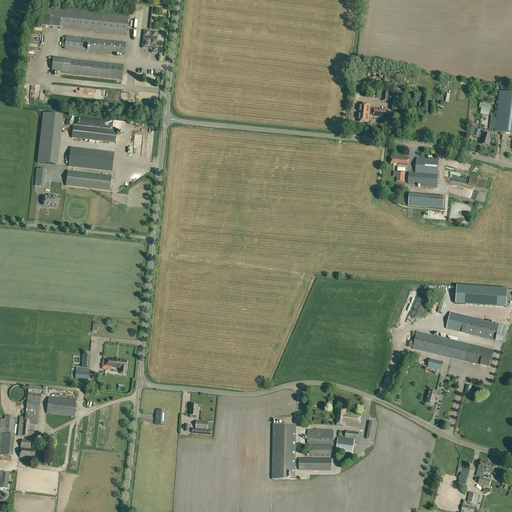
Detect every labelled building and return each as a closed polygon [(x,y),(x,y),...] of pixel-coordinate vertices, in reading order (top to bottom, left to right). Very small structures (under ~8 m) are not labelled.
[(41,26),(127,35),(129,17),(43,8),(41,26)] [(152,49),(152,53),(157,54),(158,48),(156,48),(156,40),(157,32),(144,31),(144,40),(143,48),(152,49)] [(125,56),(126,42),(65,36),(65,38),(63,38),(62,47),(64,47),(64,49),(125,56)] [(124,65),(53,58),(51,73),(122,80),(124,65)] [(496,119),(495,129),(494,132),(511,134),(511,93),(500,92),(497,114),(496,119)] [(392,111),(404,112),(405,97),(394,96),(392,111)] [(491,116),(491,118),(496,119),(497,114),(489,113),(491,105),(483,103),(480,103),(479,108),(481,109),(480,114),(489,116),(489,115),(491,116)] [(387,110),(374,109),(374,113),(369,113),(370,106),(360,105),(358,122),(368,123),(369,115),(374,116),(386,118),(387,110)] [(37,163),(55,165),(61,115),(43,113),(37,163)] [(395,114),(394,121),(406,122),(407,115),(395,114)] [(145,125),(130,123),(126,152),(134,153),(135,143),(142,144),(145,125)] [(475,129),(476,126),(472,125),(471,128),(469,135),(479,137),(480,132),(481,130),(475,129)] [(71,138),(116,143),(117,131),(73,126),(71,138)] [(485,139),(486,134),(484,133),(480,132),(479,137),(482,138),(481,144),(489,146),(491,140),(485,139)] [(112,172),(114,153),(71,148),(68,167),(112,172)] [(405,167),(409,168),(409,158),(391,157),(391,165),(398,165),(398,167),(397,171),(405,172),(405,167)] [(415,174),(409,173),(408,180),(408,184),(421,185),(421,186),(436,188),(437,186),(439,159),(416,158),(415,174)] [(449,165),(457,167),(459,161),(450,159),(449,165)] [(36,180),(35,186),(43,187),(44,180),(45,170),(37,169),(36,180)] [(109,191),(111,177),(68,171),(66,186),(109,191)] [(397,171),(396,183),(404,183),(405,172),(397,171)] [(409,194),(408,206),(443,209),(444,197),(409,194)] [(56,196),(50,195),(49,197),(48,197),(44,197),(43,205),(47,206),(49,206),(55,207),(56,198),(56,196)] [(457,285),(456,303),(506,307),(508,289),(457,285)] [(436,288),(435,293),(442,295),(437,312),(441,313),(447,291),(436,288)] [(502,342),(506,326),(450,313),(446,329),(502,342)] [(413,349),(489,367),(493,350),(417,332),(416,333),(413,332),(411,340),(415,341),(413,349)] [(82,367),(89,368),(91,355),(83,354),(82,367)] [(430,359),(428,368),(441,371),(443,363),(430,359)] [(121,368),(120,373),(126,374),(127,361),(112,360),(112,361),(103,360),(102,369),(111,370),(111,367),(121,368)] [(75,379),(88,381),(89,369),(76,367),(75,379)] [(430,388),(436,389),(439,376),(433,374),(430,388)] [(11,389),(10,391),(9,393),(9,394),(9,396),(10,398),(11,400),(12,401),(14,402),(15,402),(17,403),(19,403),(21,402),(22,401),(24,400),(25,399),(26,397),(26,395),(26,393),(26,392),(25,390),(24,388),(22,387),(21,386),(19,386),(17,386),(15,386),(14,387),(12,388),(11,389)] [(33,438),(35,425),(37,426),(41,395),(47,396),(48,388),(29,386),(25,417),(20,417),(18,436),(33,438)] [(427,404),(434,405),(437,392),(430,391),(429,395),(427,395),(425,402),(427,403),(427,404)] [(46,414),(71,417),(71,418),(74,418),(76,401),(48,398),(46,414)] [(190,418),(195,418),(195,416),(198,416),(199,412),(197,411),(198,406),(191,405),(190,416),(190,418)] [(166,411),(156,410),(155,424),(165,425),(166,411)] [(361,415),(346,412),(346,411),(338,410),(336,425),(344,427),(344,426),(360,428),(361,415)] [(5,416),(4,419),(0,419),(0,422),(0,455),(12,457),(15,435),(13,435),(15,421),(14,421),(14,417),(5,416)] [(213,423),(197,421),(196,429),(192,429),(192,434),(211,435),(213,423)] [(378,423),(369,422),(366,439),(375,440),(378,423)] [(272,480),(295,480),(296,426),(273,425),(272,480)] [(307,444),(333,445),(333,431),(307,430),(307,444)] [(345,438),(355,439),(355,440),(358,441),(359,433),(346,431),(345,438)] [(336,452),(353,454),(355,440),(338,438),(336,452)] [(20,457),(34,459),(35,450),(29,450),(30,441),(22,440),(20,457)] [(331,457),(332,446),(309,446),(309,457),(331,457)] [(331,460),(299,459),(299,471),(331,471),(331,460)] [(482,475),(483,472),(485,465),(486,465),(487,463),(488,463),(488,462),(481,460),(478,470),(478,472),(480,472),(478,477),(480,478),(480,477),(483,478),(484,475),(482,475)] [(485,465),(483,472),(486,473),(486,472),(493,474),(495,466),(488,463),(487,463),(486,465),(485,465)] [(458,484),(469,487),(473,472),(462,469),(458,484)] [(0,488),(7,489),(9,474),(0,472),(0,488)] [(480,477),(480,478),(478,484),(489,487),(491,480),(483,478),(480,477)] [(477,504),(479,495),(469,493),(467,502),(477,504)]
